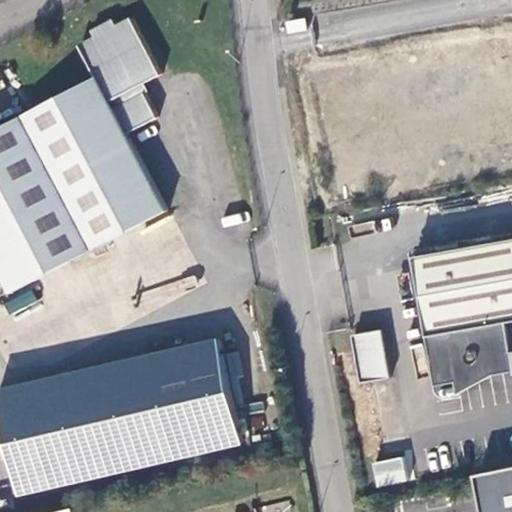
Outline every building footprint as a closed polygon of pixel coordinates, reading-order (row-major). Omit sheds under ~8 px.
[(0,126),(0,261),(15,290),(169,208),(129,132),(159,116),(142,84),(163,72),(133,16),(118,24),(115,17),(93,29),(97,35),(82,43),(99,74),(0,126)] [(460,392),(498,373),(511,370),(511,238),(419,253),(432,333),(430,334),(435,370),(438,384),(458,381),(460,392)] [(380,331),(354,335),(361,383),(365,382),(387,379),(380,331)] [(4,388),(28,497),(250,446),(225,338),(4,388)] [(372,461),(375,486),(405,482),(402,457),(372,461)] [(511,511),(511,464),(479,472),(484,498),(486,511),(511,511)]
